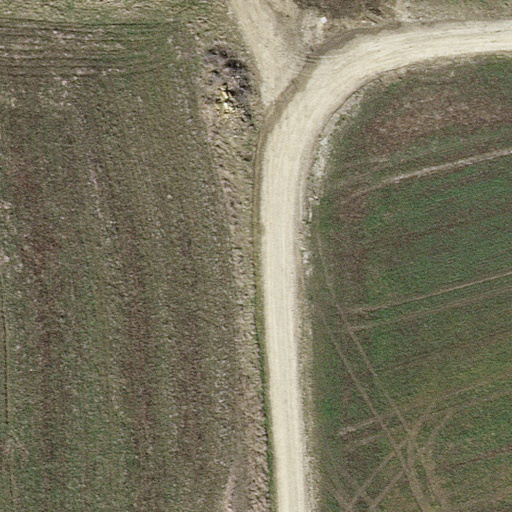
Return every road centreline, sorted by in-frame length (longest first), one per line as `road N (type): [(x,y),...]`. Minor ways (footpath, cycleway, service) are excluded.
road 1 (track): [(295,511),(283,172),(301,115)]
road 2 (track): [(301,115),(367,62),(455,38),(511,35)]
road 3 (track): [(301,115),(252,0)]
